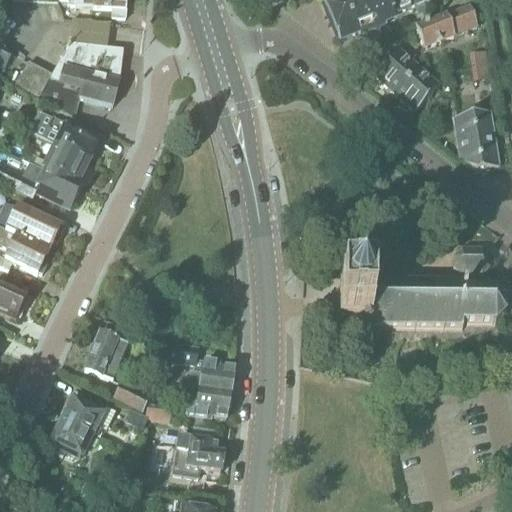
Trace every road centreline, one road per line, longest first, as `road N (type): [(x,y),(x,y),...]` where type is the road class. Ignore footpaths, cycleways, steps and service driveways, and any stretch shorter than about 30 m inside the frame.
road 1 (residential): [(213,50),(167,71),(148,148),(0,464)]
road 2 (secondary): [(254,511),(268,389),(263,242),(213,50)]
road 3 (residential): [(511,224),(291,54),(266,41),(213,50)]
